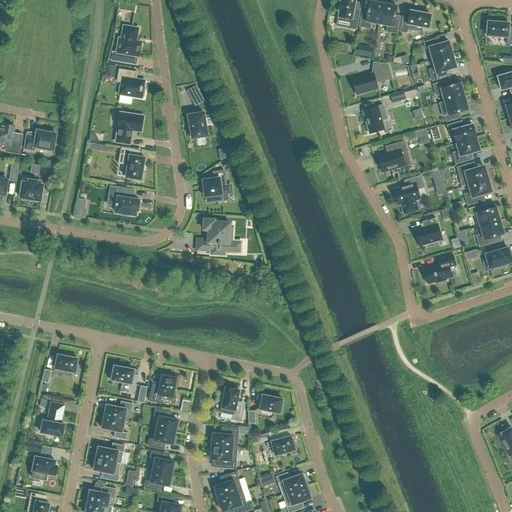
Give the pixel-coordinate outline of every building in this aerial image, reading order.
[(341,0),(341,3),(339,2),(337,10),(339,11),(338,19),(344,20),(344,21),(346,22),(346,21),(351,22),(349,29),(356,30),(360,9),(354,8),(355,0),(341,0)] [(371,23),(379,24),(383,4),(370,1),(368,10),(362,9),(359,27),(370,29),(371,23)] [(383,4),(379,24),(387,26),(386,32),(397,34),(401,17),(395,15),(396,6),(383,4)] [(430,15),(410,11),(410,13),(403,12),(399,32),(406,33),(407,30),(421,32),(422,27),(428,29),(430,15)] [(511,33),(508,33),(509,24),(488,22),(487,24),(485,24),(485,31),(487,31),(487,36),(507,38),(506,45),(511,45),(511,33)] [(128,55),(139,57),(141,42),(135,41),(135,38),(137,38),(138,29),(124,26),(121,39),(119,39),(117,53),(112,52),(111,61),(127,64),(128,55)] [(429,48),(432,61),(452,55),(449,42),(440,44),(437,45),(436,39),(424,43),(425,49),(429,48)] [(347,50),(348,44),(336,42),(335,48),(347,50)] [(358,45),(356,54),(371,57),(372,48),(358,45)] [(452,55),(432,61),(435,69),(429,70),(432,81),(449,76),(447,70),(456,68),(452,55)] [(376,83),(391,78),(388,65),(374,63),(372,74),(352,80),(357,95),(378,88),(376,83)] [(119,70),(117,82),(121,82),(119,95),(120,95),(119,102),(130,104),(132,97),(142,98),(142,96),(144,96),(145,88),(143,88),(145,81),(133,79),(134,72),(119,70)] [(511,73),(511,71),(503,73),(504,75),(498,77),(501,91),(511,87),(511,73)] [(99,83),(103,83),(103,92),(116,93),(117,72),(100,72),(99,83)] [(397,91),(406,88),(403,80),(394,83),(397,91)] [(442,95),(444,102),(464,96),(460,83),(451,86),(450,80),(432,84),(436,96),(442,95)] [(195,87),(187,91),(192,100),(200,96),(195,87)] [(414,90),(403,93),(405,100),(416,97),(414,90)] [(403,93),(391,97),(393,104),(405,100),(403,93)] [(101,96),(100,104),(113,105),(114,97),(101,96)] [(464,96),(444,102),(439,104),(443,117),(445,117),(447,123),(459,119),(457,113),(468,109),(464,96)] [(415,105),(418,117),(430,115),(428,102),(415,105)] [(369,134),(385,129),(382,120),(387,119),(383,105),(363,111),(369,134)] [(116,142),(130,145),(131,134),(131,131),(141,132),(144,116),(120,113),(117,128),(118,129),(116,142)] [(191,115),(187,115),(191,139),(207,136),(203,113),(198,114),(191,115)] [(456,143),(476,138),(472,125),(461,128),(459,122),(447,125),(449,131),(452,130),(456,143)] [(14,127),(4,125),(4,127),(0,125),(0,144),(7,146),(6,152),(19,154),(22,134),(13,133),(14,127)] [(425,129),(414,133),(415,138),(418,138),(427,135),(425,129)] [(47,133),(37,131),(36,134),(35,133),(33,135),(33,136),(26,135),(24,149),(34,151),(35,148),(44,149),(44,151),(51,152),(51,151),(53,151),(56,134),(54,134),(55,132),(48,131),(47,133)] [(476,138),(456,143),(458,152),(453,153),(456,164),(470,160),(469,154),(480,151),(476,138)] [(407,153),(404,142),(386,147),(389,154),(377,157),(382,172),(405,165),(402,155),(407,153)] [(111,161),(109,161),(109,148),(99,147),(99,176),(111,176),(111,161)] [(137,157),(138,150),(121,147),(118,164),(128,165),(126,178),(134,179),(133,181),(142,182),(144,173),(142,173),(145,158),(137,157)] [(232,154),(221,162),(226,170),(237,163),(232,154)] [(16,182),(19,163),(12,162),(9,181),(16,182)] [(473,163),(457,168),(462,187),(468,185),(488,179),(484,166),(475,169),(473,163)] [(53,179),(55,169),(41,166),(39,177),(53,179)] [(231,186),(226,187),(224,171),(214,173),(215,179),(203,181),(204,186),(204,191),(205,191),(205,197),(207,196),(207,202),(227,200),(226,194),(232,193),(231,186)] [(439,171),(431,174),(434,184),(442,182),(439,171)] [(392,191),(397,206),(400,205),(403,215),(416,211),(413,201),(419,199),(416,190),(423,188),(419,177),(403,182),(405,187),(392,191)] [(468,205),(484,201),(482,195),(492,192),(488,179),(468,185),(470,193),(464,195),(468,205)] [(37,184),(38,182),(29,180),(28,183),(22,182),(20,198),(22,198),(22,200),(27,201),(27,199),(41,201),(43,185),(37,184)] [(111,186),(109,199),(117,200),(117,204),(116,203),(115,206),(116,206),(115,213),(122,214),(122,215),(128,216),(128,215),(136,216),(137,211),(139,211),(140,206),(139,206),(139,205),(140,200),(133,199),(134,190),(111,186)] [(478,227),(480,226),(500,221),(496,208),(487,210),(485,204),(469,209),(471,216),(474,215),(478,227)] [(77,208),(76,215),(85,217),(86,209),(84,209),(77,208)] [(449,208),(441,211),(443,220),(451,217),(449,208)] [(440,241),(435,219),(422,222),(423,228),(415,230),(419,246),(425,245),(426,246),(437,243),(436,242),(440,241)] [(196,251),(197,251),(203,251),(211,252),(211,254),(220,255),(224,255),(225,252),(231,252),(232,252),(233,247),(233,243),(231,243),(229,243),(230,223),(214,223),(214,221),(204,220),(204,230),(209,230),(208,240),(197,239),(196,251)] [(500,221),(480,226),(482,235),(476,236),(480,248),(496,243),(494,236),(504,234),(500,221)] [(465,231),(458,233),(459,240),(466,238),(465,231)] [(511,263),(508,248),(486,254),(490,269),(499,266),(499,268),(506,266),(506,264),(511,263)] [(464,253),(463,254),(464,255),(466,261),(475,258),(478,257),(476,250),(473,251),(467,252),(464,253)] [(453,254),(438,258),(440,265),(424,270),(426,276),(424,276),(426,283),(428,282),(429,285),(436,283),(437,283),(447,280),(447,279),(453,278),(450,268),(457,266),(453,254)] [(58,354),(55,370),(77,374),(79,365),(77,365),(79,358),(58,354)] [(108,380),(132,386),(134,376),(138,377),(139,371),(135,370),(114,365),(112,372),(110,371),(108,380)] [(46,370),(43,382),(49,384),(52,371),(46,370)] [(32,389),(35,376),(28,374),(24,387),(32,389)] [(171,377),(171,375),(164,374),(164,376),(162,375),(159,387),(152,385),(149,401),(162,403),(163,399),(172,400),(175,387),(176,388),(178,381),(176,380),(176,378),(171,377)] [(137,402),(144,403),(147,387),(140,386),(137,402)] [(236,405),(239,391),(233,389),(234,389),(225,387),(224,394),(222,394),(221,401),(223,401),(221,412),(233,415),(233,420),(241,421),(244,406),(236,405)] [(261,401),(260,409),(282,414),(283,406),(281,405),(283,399),(258,394),(257,400),(261,401)] [(103,409),(101,416),(125,421),(127,410),(131,411),(133,404),(121,401),(120,407),(105,404),(104,410),(103,409)] [(42,420),(40,432),(62,437),(64,425),(59,423),(59,420),(61,420),(63,411),(49,408),(47,417),(49,417),(48,421),(42,420)] [(154,428),(175,432),(176,429),(178,429),(179,422),(177,422),(178,420),(167,418),(168,412),(155,409),(154,416),(156,416),(154,428)] [(125,421),(101,416),(100,423),(102,424),(100,429),(115,432),(113,438),(126,440),(127,433),(123,432),(125,421)] [(140,421),(142,429),(149,427),(147,420),(140,421)] [(174,436),(175,432),(154,428),(152,440),(149,440),(148,446),(161,449),(162,442),(173,444),(173,443),(175,443),(176,436),(174,436)] [(209,447),(237,449),(238,428),(225,428),(225,435),(213,434),(212,439),(210,438),(209,447)] [(511,428),(498,436),(509,456),(511,454),(511,428)] [(256,436),(258,443),(270,440),(269,433),(256,436)] [(266,443),(268,448),(273,447),(275,456),(297,450),(295,442),(293,442),(291,436),(266,443)] [(95,451),(93,458),(121,464),(125,445),(112,443),(111,448),(97,446),(96,451),(95,451)] [(35,444),(33,453),(41,454),(43,447),(43,446),(35,444)] [(235,469),(237,449),(209,447),(209,455),(211,455),(211,460),(223,461),(222,468),(235,469)] [(150,470),(171,474),(172,470),(174,471),(175,464),(173,463),(174,462),(163,460),(164,453),(152,451),(150,457),(153,458),(150,470)] [(32,470),(31,476),(45,478),(46,473),(54,474),(56,465),(53,465),(54,460),(34,456),(32,470)] [(93,458),(92,465),(93,465),(92,471),(106,474),(105,479),(118,482),(119,475),(121,464),(93,458)] [(171,478),(171,474),(150,470),(148,482),(146,482),(144,488),(157,490),(158,484),(169,486),(169,485),(171,485),(172,478),(171,478)] [(216,500),(242,491),(236,472),(224,476),(226,483),(214,487),(216,492),(214,492),(216,500)] [(283,495),(308,486),(306,480),(304,480),(302,474),(290,479),(287,473),(276,477),(278,483),(283,495)] [(272,476),(261,480),(263,486),(274,483),(272,476)] [(308,486),(283,495),(287,507),(286,507),(288,511),(292,511),(300,509),(298,503),(311,499),(309,493),(311,492),(308,486)] [(86,495),(85,502),(87,502),(112,507),(116,489),(104,487),(103,492),(89,489),(88,495),(86,495)] [(242,491),(216,500),(219,508),(221,507),(222,511),(234,508),(235,511),(243,511),(253,509),(251,502),(246,503),(242,491)] [(30,501),(27,511),(47,511),(49,505),(47,504),(42,503),(44,496),(31,493),(30,501)] [(157,511),(181,511),(182,507),(181,507),(181,506),(170,504),(172,497),(159,495),(158,501),(160,502),(157,511)] [(13,497),(13,506),(15,506),(14,511),(26,511),(26,497),(13,497)] [(85,502),(83,509),(85,509),(84,511),(111,511),(112,507),(87,502),(85,502)]
